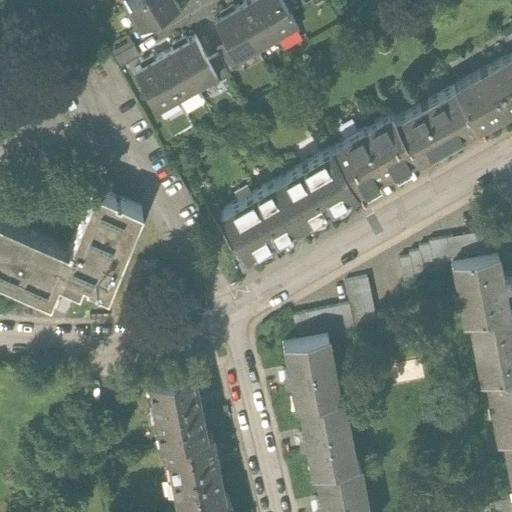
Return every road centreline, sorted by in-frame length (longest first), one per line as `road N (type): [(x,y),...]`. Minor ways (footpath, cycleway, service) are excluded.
road 1 (residential): [(511,157),(228,311)]
road 2 (residential): [(228,311),(111,337),(0,332)]
road 3 (residential): [(228,311),(276,511)]
